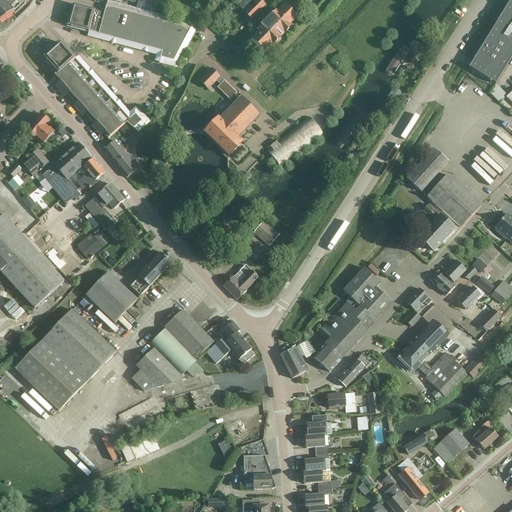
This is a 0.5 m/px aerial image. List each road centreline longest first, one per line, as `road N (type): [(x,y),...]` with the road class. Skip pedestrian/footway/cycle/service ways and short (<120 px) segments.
road 1 (unclassified): [(264,337),(484,0)]
road 2 (unclassified): [(264,337),(43,95)]
road 3 (residential): [(281,396),(335,375),(511,182)]
